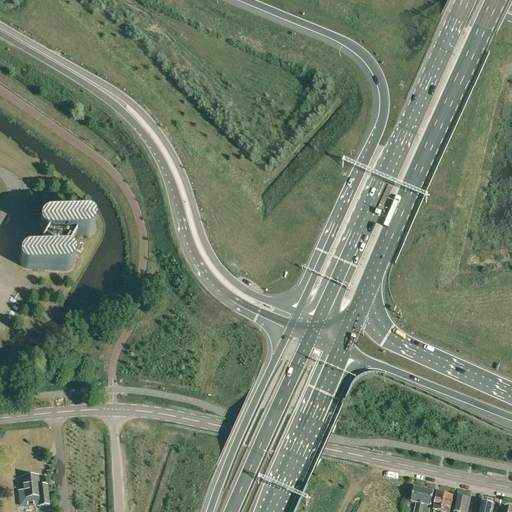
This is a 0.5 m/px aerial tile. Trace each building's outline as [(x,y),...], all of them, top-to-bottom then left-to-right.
[(40,248),(38,251),(29,251),(28,251),(26,251),(25,252),(23,252),(22,253),(21,254),(20,256),(20,257),(19,258),(19,260),(19,261),(20,263),(20,264),(21,265),(22,266),(23,267),(24,268),(25,269),(27,269),(28,269),(64,272),(66,272),(67,271),(68,271),(70,270),(71,269),(72,268),(73,266),(74,265),(74,264),(74,262),(74,261),(73,259),(73,258),(72,256),(71,255),(70,254),(68,254),(67,253),(66,253),(76,236),(84,237),(86,237),(87,237),(89,236),(90,235),(91,234),(92,233),(93,232),(94,231),(94,229),(94,227),(94,226),(94,224),(93,223),(92,222),(91,221),(90,220),(89,219),(87,219),(86,218),(49,216),(48,216),(46,216),(45,217),(44,218),(42,218),(41,220),(41,221),(40,222),(40,224),(40,225),(40,227),(40,228),(41,230),(41,231),(43,232),(44,233),(45,234),(46,234),(48,234),(46,237),(40,248)] [(47,493),(47,491),(46,486),(38,487),(37,476),(22,478),(23,491),(18,491),(20,507),(28,506),(28,503),(33,503),(33,505),(37,505),(40,504),(48,503),(47,493)] [(419,511),(424,490),(414,488),(413,495),(407,494),(406,502),(411,503),(416,504),(414,511),(419,511)] [(431,507),(434,492),(424,490),(419,511),(424,511),(426,506),(431,507)] [(434,511),(442,511),(446,496),(444,496),(443,495),(440,494),(439,495),(438,495),(434,511)] [(450,511),(453,498),(452,498),(451,496),(448,496),(447,497),(446,496),(442,511),(450,511)] [(467,511),(470,500),(458,498),(454,511),(467,511)] [(492,511),(494,506),(481,503),(479,511),(492,511)]
